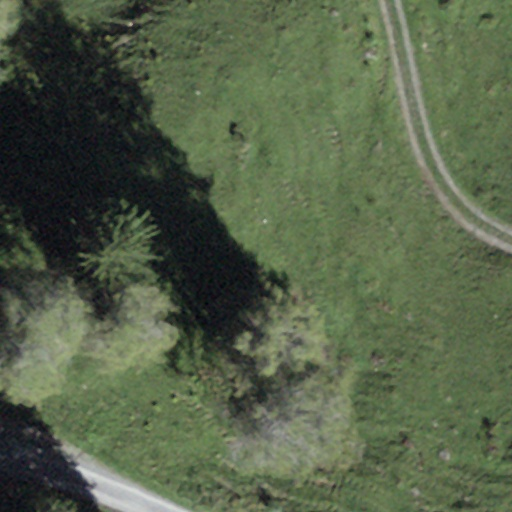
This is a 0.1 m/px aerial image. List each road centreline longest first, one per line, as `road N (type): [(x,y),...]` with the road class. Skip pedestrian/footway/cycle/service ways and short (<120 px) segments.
road 1 (track): [(511,237),(480,224),(442,184),(419,133),(386,0)]
road 2 (track): [(0,469),(125,511)]
